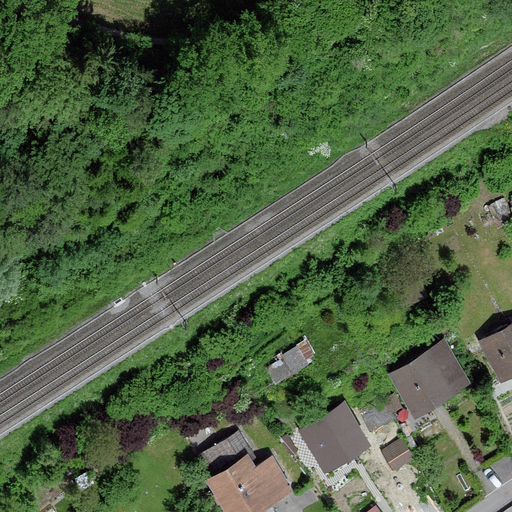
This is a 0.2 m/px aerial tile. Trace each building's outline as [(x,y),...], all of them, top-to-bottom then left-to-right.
[(511,327),(483,344),(506,385),(511,381),(511,327)] [(390,378),(420,422),(473,386),(443,342),(390,378)] [(271,367),(284,388),(321,365),(308,344),(271,367)] [(373,449),(346,405),(301,432),(328,476),(373,449)] [(255,470),(247,457),(208,481),(226,511),(259,511),(294,491),(274,458),(255,470)]
